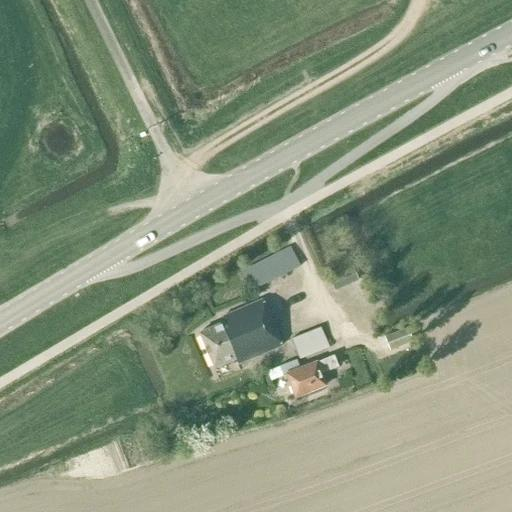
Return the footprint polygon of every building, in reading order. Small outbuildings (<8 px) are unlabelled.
[(239,272),(249,290),(297,266),(287,248),(239,272)] [(327,275),(334,291),(356,282),(351,266),(327,275)] [(237,364),(281,346),(261,300),(222,317),(224,323),(198,334),(213,368),(235,359),(237,364)] [(290,339),(298,360),(329,348),(321,327),(290,339)] [(383,338),(389,351),(411,342),(406,329),(383,338)] [(270,381),(283,376),(293,399),(323,387),(318,375),(335,368),(330,357),(299,369),(296,361),(267,373),(270,381)]
